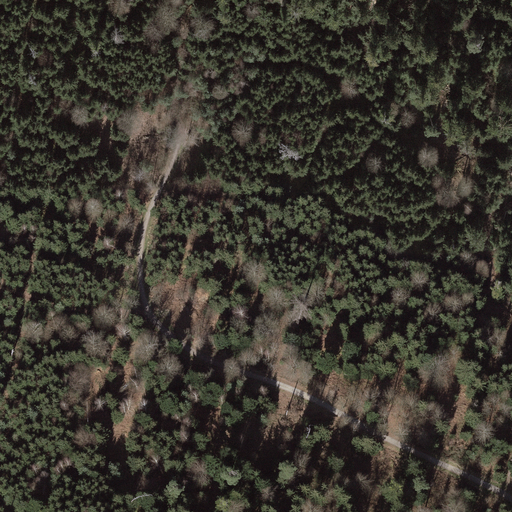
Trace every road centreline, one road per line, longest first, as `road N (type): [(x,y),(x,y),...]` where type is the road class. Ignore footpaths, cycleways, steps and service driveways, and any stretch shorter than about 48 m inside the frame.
road 1 (track): [(511,499),(283,385),(213,363),(146,312)]
road 2 (track): [(146,312),(140,249),(172,164)]
